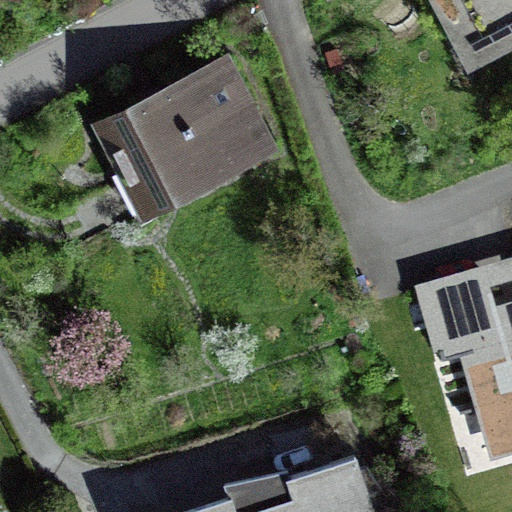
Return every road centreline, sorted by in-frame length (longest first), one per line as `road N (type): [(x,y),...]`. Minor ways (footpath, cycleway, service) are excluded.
road 1 (residential): [(260,0),(367,211),(511,166)]
road 2 (residential): [(0,95),(171,0)]
